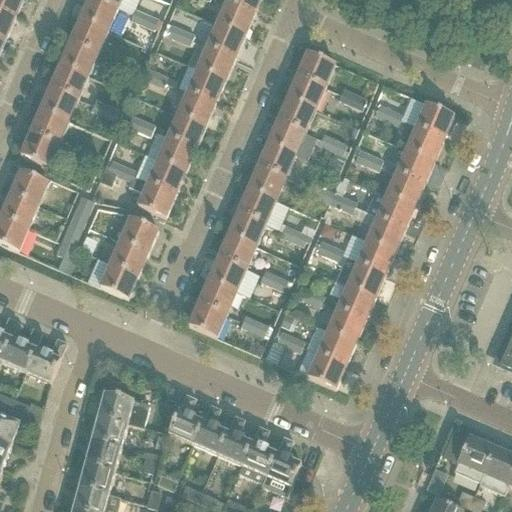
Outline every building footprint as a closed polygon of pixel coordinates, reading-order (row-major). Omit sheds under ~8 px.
[(0,0),(0,15),(15,22),(24,0),(0,0)] [(89,0),(90,1),(118,13),(132,19),(140,0),(89,0)] [(228,0),(226,6),(254,18),(261,0),(228,0)] [(90,1),(80,24),(107,36),(118,13),(90,1)] [(226,6),(217,28),(245,40),(254,18),(226,6)] [(136,13),(133,19),(156,29),(159,24),(136,13)] [(0,42),(5,45),(15,22),(0,15),(0,42)] [(156,29),(133,19),(131,24),(153,35),(156,29)] [(80,24),(70,46),(98,58),(107,36),(80,24)] [(217,28),(206,52),(234,64),(245,40),(217,28)] [(172,29),(169,35),(192,45),(195,39),(172,29)] [(192,45),(169,35),(167,40),(190,50),(192,45)] [(70,46),(60,69),(88,81),(98,58),(70,46)] [(197,74),(196,75),(224,87),(234,64),(206,52),(197,74)] [(307,56),(297,81),(325,93),(336,68),(307,56)] [(123,62),(120,67),(143,77),(146,71),(123,62)] [(117,74),(140,84),(143,77),(120,67),(117,74)] [(60,69),(50,91),(78,103),(88,81),(60,69)] [(187,70),(178,92),(187,96),(187,97),(215,109),(224,87),(196,75),(197,74),(187,70)] [(146,71),(143,77),(166,87),(168,81),(146,71)] [(143,77),(140,84),(163,93),(166,87),(143,77)] [(168,81),(166,87),(177,91),(179,86),(168,81)] [(297,81),(286,105),(314,117),(325,93),(297,81)] [(50,91),(41,113),(68,125),(78,103),(50,91)] [(344,93),(341,99),(364,109),(367,103),(344,93)] [(187,97),(177,120),(205,132),(215,109),(187,97)] [(339,104),(339,105),(362,115),(362,114),(364,110),(364,109),(341,99),(341,100),(339,104)] [(403,118),(400,124),(416,131),(416,133),(444,145),(454,120),(427,108),(410,101),(403,118)] [(96,104),(94,110),(117,120),(119,114),(96,104)] [(286,105),(277,127),(305,140),(305,138),(317,143),(322,145),(325,139),(332,122),(315,115),(314,117),(286,105)] [(380,109),(377,114),(400,124),(403,118),(380,109)] [(94,110),(91,115),(114,125),(117,120),(94,110)] [(41,113),(31,135),(59,147),(68,125),(41,113)] [(375,119),(375,120),(398,130),(398,129),(400,126),(400,124),(377,114),(377,116),(375,119)] [(132,119),(130,125),(153,135),(156,130),(132,119)] [(177,120),(167,142),(195,154),(205,132),(177,120)] [(130,125),(127,131),(151,141),(153,135),(130,125)] [(277,127),(267,149),(295,161),(296,160),(307,165),(317,143),(305,138),(305,140),(277,127)] [(416,133),(406,156),(434,168),(444,145),(416,133)] [(59,147),(31,135),(21,159),(48,171),(59,147)] [(147,159),(158,164),(186,176),(195,154),(167,142),(157,137),(147,159)] [(325,139),(322,145),(345,154),(347,148),(325,139)] [(322,145),(319,151),(342,161),(345,154),(322,145)] [(76,149),(74,155),(97,165),(99,159),(76,149)] [(267,149),(257,172),(285,184),(295,161),(267,149)] [(360,153),(358,160),(381,170),(383,163),(360,153)] [(74,155),(72,160),(95,170),(97,165),(74,155)] [(406,156),(396,179),(424,191),(434,168),(406,156)] [(358,160),(355,166),(378,176),(381,170),(358,160)] [(158,164),(148,186),(176,198),(186,176),(158,164)] [(112,165),(110,170),(133,180),(133,179),(135,175),(112,165)] [(107,169),(100,185),(112,191),(117,180),(131,186),(133,180),(110,170),(107,169)] [(257,172),(248,194),(276,206),(285,184),(257,172)] [(20,174),(10,198),(38,210),(48,186),(20,174)] [(131,186),(129,190),(144,196),(138,210),(147,214),(166,222),(176,198),(148,186),(133,179),(133,180),(131,186)] [(396,179),(386,201),(414,213),(424,191),(396,179)] [(339,185),(334,196),(342,200),(347,189),(342,186),(339,185)] [(311,187),(309,192),(331,202),(334,196),(311,187)] [(309,192),(306,198),(329,208),(331,202),(309,192)] [(248,194),(238,217),(266,229),(279,235),(289,212),(276,206),(248,194)] [(334,196),(331,202),(354,212),(357,206),(342,200),(334,196)] [(375,196),(366,217),(377,222),(376,224),(404,236),(414,213),(386,201),(375,196)] [(10,198),(1,220),(28,232),(38,210),(10,198)] [(82,201),(72,224),(78,227),(88,203),(82,201)] [(331,202),(329,208),(352,218),(354,212),(331,202)] [(94,206),(88,203),(78,227),(84,229),(94,206)] [(238,217),(228,239),(256,251),(266,229),(238,217)] [(28,232),(1,220),(0,221),(0,247),(18,256),(28,232)] [(131,222),(121,246),(148,258),(159,234),(131,222)] [(72,224),(62,247),(68,249),(78,227),(72,224)] [(376,224),(367,246),(395,258),(404,236),(376,224)] [(78,227),(68,249),(74,252),(84,229),(78,227)] [(285,228),(282,234),(306,244),(308,239),(285,228)] [(282,234),(280,240),(303,250),(306,244),(282,234)] [(228,239),(219,261),(247,273),(256,251),(228,239)] [(321,245),(319,251),(342,261),(344,255),(321,245)] [(121,246),(111,268),(139,280),(148,258),(121,246)] [(367,246),(357,268),(385,280),(395,258),(367,246)] [(62,247),(57,259),(63,261),(68,249),(62,247)] [(74,252),(68,249),(63,261),(69,264),(74,252)] [(315,249),(312,255),(316,257),(339,267),(341,261),(342,261),(319,251),(315,249)] [(219,261),(209,283),(237,296),(249,301),(259,280),(246,274),(247,273),(219,261)] [(339,267),(338,269),(354,275),(347,291),(375,303),(385,280),(357,268),(341,261),(339,267)] [(139,280),(111,268),(101,292),(128,304),(139,280)] [(265,274),(263,280),(286,290),(288,284),(265,274)] [(263,280),(260,286),(283,296),(286,290),(263,280)] [(209,283),(199,306),(227,318),(237,296),(209,283)] [(301,290),(299,296),(322,306),(324,300),(301,290)] [(347,291),(338,313),(366,325),(375,303),(347,291)] [(299,296),(296,302),(319,312),(322,306),(299,296)] [(227,318),(199,306),(189,330),(217,342),(227,318)] [(338,313),(328,336),(356,348),(366,325),(338,313)] [(286,318),(281,330),(290,334),(295,322),(286,318)] [(246,320),(243,325),(266,335),(269,330),(246,320)] [(0,368),(1,366),(3,360),(11,342),(19,326),(8,321),(1,338),(0,337),(0,368)] [(266,335),(243,325),(241,331),(264,341),(266,335)] [(317,331),(307,353),(347,370),(356,348),(328,336),(317,331)] [(1,366),(26,376),(36,352),(43,336),(33,332),(26,348),(11,342),(1,366)] [(282,336),(279,341),(303,351),(305,346),(282,336)] [(303,351),(279,341),(277,346),(300,356),(303,351)] [(36,352),(26,376),(51,387),(68,347),(57,342),(50,358),(36,352)] [(511,344),(501,370),(511,374),(511,344)] [(307,353),(297,377),(308,382),(336,394),(347,370),(307,353)] [(186,398),(171,392),(167,400),(183,407),(186,398)] [(0,407),(10,412),(14,403),(0,396),(0,407)] [(104,397),(97,421),(127,429),(143,433),(149,409),(104,397)] [(186,398),(183,407),(169,438),(193,449),(203,425),(189,419),(196,403),(186,398)] [(14,403),(10,412),(26,419),(30,410),(14,403)] [(30,410),(26,419),(40,425),(43,413),(31,407),(30,410)] [(193,449),(218,459),(228,436),(214,430),(221,413),(210,409),(203,425),(193,449)] [(0,418),(0,445),(11,450),(21,427),(0,418)] [(218,459),(242,470),(252,446),(238,440),(245,424),(235,420),(228,436),(218,459)] [(97,421),(91,444),(121,452),(127,429),(97,421)] [(263,487),(266,480),(278,451),(269,447),(266,452),(262,451),(269,435),(259,430),(252,446),(242,470),(239,476),(263,487)] [(263,487),(261,492),(286,502),(291,491),(301,468),(287,461),(294,445),(283,440),(278,451),(266,480),(263,487)] [(478,489),(479,488),(495,451),(494,451),(494,453),(469,442),(470,440),(469,440),(453,478),(478,489)] [(91,444),(85,467),(115,476),(121,452),(91,444)] [(0,445),(0,471),(2,473),(11,450),(0,445)] [(495,451),(479,488),(504,499),(508,489),(511,480),(511,460),(495,453),(495,452),(495,451)] [(147,456),(142,475),(153,478),(158,458),(147,456)] [(85,467),(78,491),(109,499),(115,476),(85,467)] [(437,498),(445,478),(432,473),(425,493),(437,498)] [(157,488),(157,489),(173,496),(174,495),(177,486),(161,479),(158,487),(157,488)] [(175,494),(198,504),(202,495),(179,485),(175,494)] [(78,491),(72,511),(105,511),(109,499),(78,491)] [(149,508),(159,511),(163,495),(153,492),(149,508)] [(202,495),(198,504),(213,510),(217,501),(202,495)] [(458,506),(469,511),(474,500),(463,495),(458,506)] [(167,497),(162,511),(173,511),(177,500),(167,497)] [(474,500),(469,511),(471,511),(481,511),(485,505),(474,500)] [(223,511),(246,511),(247,511),(228,502),(223,511)]
